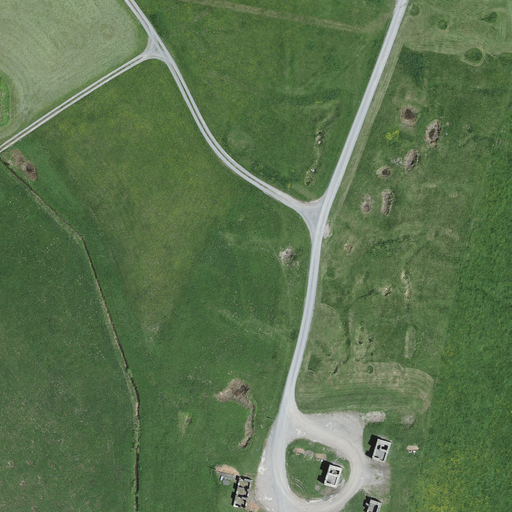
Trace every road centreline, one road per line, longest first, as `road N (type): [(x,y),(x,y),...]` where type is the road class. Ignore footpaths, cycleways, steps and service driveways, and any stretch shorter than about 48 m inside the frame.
road 1 (track): [(283,511),(280,425),(322,221),(405,0)]
road 2 (track): [(322,221),(226,162),(126,0)]
road 3 (track): [(157,46),(0,151)]
